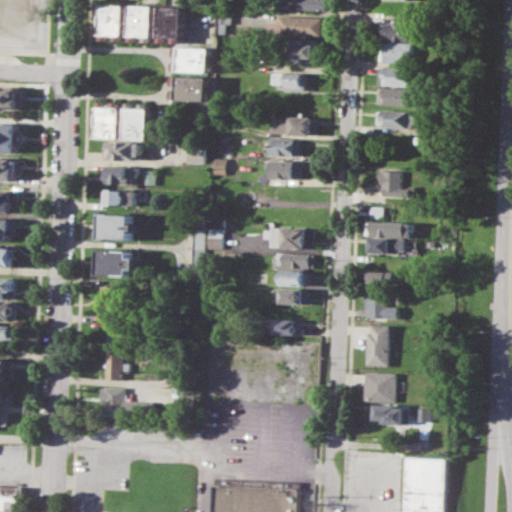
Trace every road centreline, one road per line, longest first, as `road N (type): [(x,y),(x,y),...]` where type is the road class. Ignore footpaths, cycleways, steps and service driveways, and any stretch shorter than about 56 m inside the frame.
road 1 (residential): [(351,0),(332,511)]
road 2 (residential): [(69,70),(50,511)]
road 3 (tertiary): [(505,386),(511,39)]
